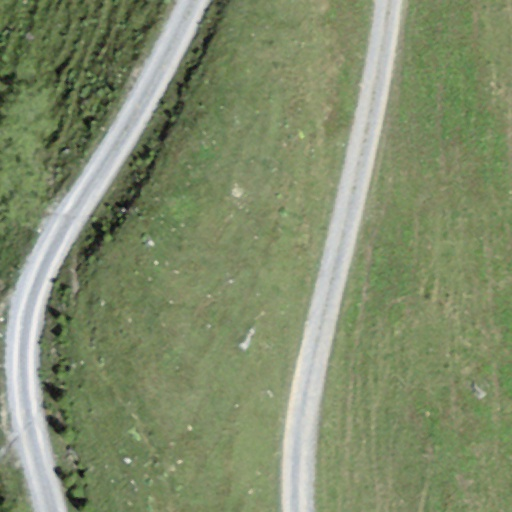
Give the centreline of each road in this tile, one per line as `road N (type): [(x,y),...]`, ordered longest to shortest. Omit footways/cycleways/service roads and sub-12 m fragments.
road 1 (track): [(192,0),(146,93),(66,220),(36,288),(22,349),(51,511)]
road 2 (track): [(299,511),(323,296),(389,0)]
